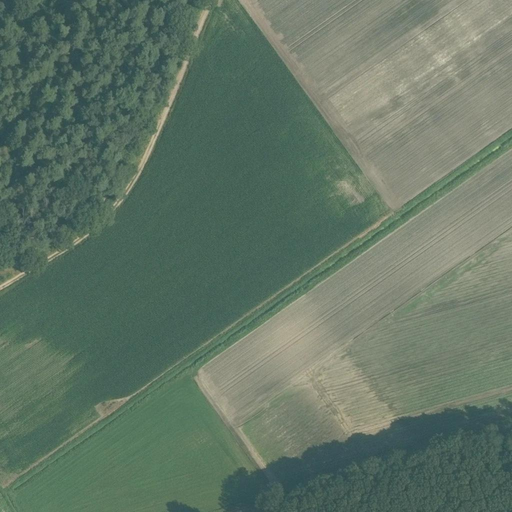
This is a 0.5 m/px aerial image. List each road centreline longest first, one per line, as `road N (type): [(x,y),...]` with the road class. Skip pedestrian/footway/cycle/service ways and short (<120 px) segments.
road 1 (track): [(14,279),(98,226),(122,197),(211,0)]
road 2 (track): [(231,511),(511,432)]
